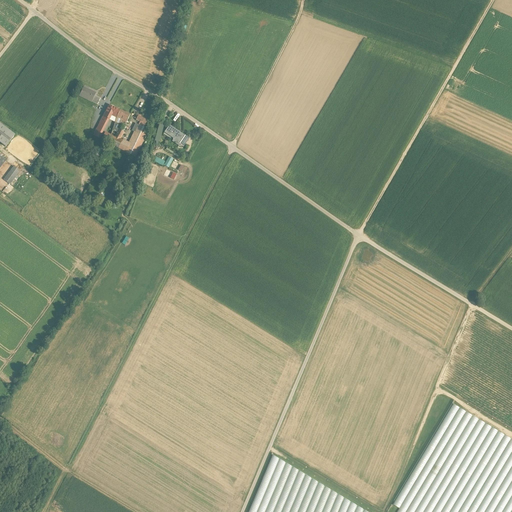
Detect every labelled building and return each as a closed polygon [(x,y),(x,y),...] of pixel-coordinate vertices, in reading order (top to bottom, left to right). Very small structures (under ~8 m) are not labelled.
[(95,94),(83,88),(79,96),(92,102),(94,96),(95,94)] [(100,99),(94,96),(92,102),(97,104),(98,102),(99,103),(99,102),(98,102),(100,99)] [(120,110),(109,105),(105,112),(111,115),(116,118),(120,110)] [(130,115),(120,110),(116,118),(126,122),(130,115)] [(146,117),(139,114),(136,120),(140,121),(145,124),(148,118),(146,117)] [(103,116),(101,119),(95,132),(101,135),(102,131),(109,118),(103,116)] [(154,141),(160,142),(164,124),(159,122),(154,141)] [(15,134),(0,123),(0,142),(6,146),(15,134)] [(184,135),(169,125),(164,133),(173,139),(172,142),(177,145),(184,135)] [(112,137),(102,131),(101,135),(95,132),(94,135),(109,143),(112,137)] [(133,131),(128,142),(122,140),(117,149),(130,154),(140,135),(133,131)] [(120,139),(116,137),(116,138),(112,137),(109,143),(118,147),(122,140),(120,139)] [(154,161),(163,166),(165,161),(156,157),(154,161)] [(14,166),(3,179),(10,184),(20,171),(14,166)] [(511,511),(511,434),(455,400),(395,504),(401,507),(397,511),(511,511)] [(374,511),(273,453),(248,511),(374,511)]
